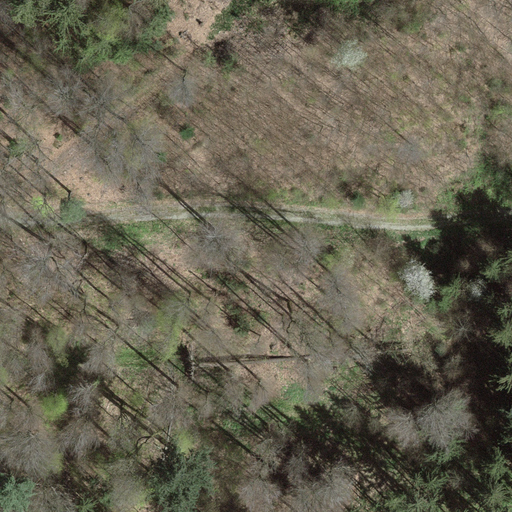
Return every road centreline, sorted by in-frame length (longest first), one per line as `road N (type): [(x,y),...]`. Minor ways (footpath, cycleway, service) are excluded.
road 1 (track): [(0,380),(196,381),(436,470),(511,481)]
road 2 (track): [(511,207),(356,216),(0,199)]
